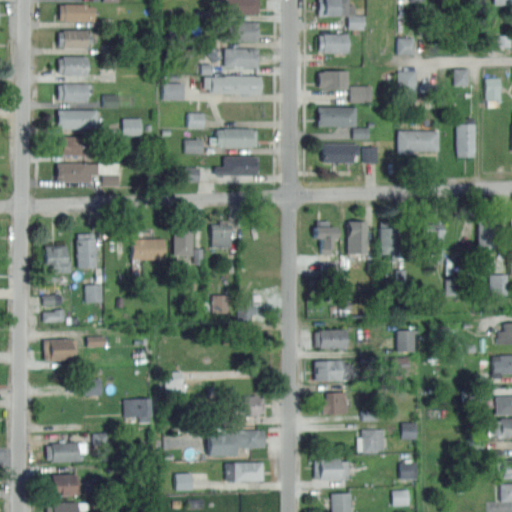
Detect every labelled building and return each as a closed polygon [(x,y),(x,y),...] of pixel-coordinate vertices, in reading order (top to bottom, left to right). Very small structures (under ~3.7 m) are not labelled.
[(251,13),(222,13),(222,0),(256,0),(256,12),(252,12),(251,13)] [(346,0),(346,5),(353,4),(353,15),(363,15),(363,29),(346,29),(346,14),(316,14),(316,0),(346,0)] [(61,21),(61,19),(57,19),(57,5),(62,5),(62,3),(87,3),(87,5),(94,5),(94,21),(61,21)] [(257,40),(218,40),(218,31),(223,31),(223,22),(257,21),(257,40)] [(86,48),(62,48),(62,45),(57,45),(57,31),(62,31),(62,29),(87,30),(87,33),(91,34),(91,42),(86,42),(86,48)] [(322,51),(322,49),(317,50),(317,34),(347,33),(347,51),(322,51)] [(509,34),(488,35),(488,47),(509,46),(509,34)] [(396,54),(414,54),(414,37),(395,37),(396,54)] [(223,66),(223,49),(256,49),(257,66),(223,66)] [(86,75),(61,75),(61,73),(56,72),(56,58),(62,58),(62,56),(86,56),(86,75)] [(469,85),(468,68),(452,69),(453,85),(469,85)] [(347,86),(347,88),(321,88),(321,86),(317,87),(317,70),(347,69),(347,86)] [(417,70),(397,70),(396,92),(416,93),(417,70)] [(258,75),(258,94),(209,94),(209,88),(202,88),(202,75),(258,75)] [(484,77),(484,99),(501,99),(501,78),(484,77)] [(183,81),(161,82),(161,100),(183,99),(183,81)] [(86,100),(62,100),(62,99),(56,99),(56,83),(86,83),(86,100)] [(116,107),(117,94),(103,94),(102,107),(116,107)] [(354,125),(316,124),(316,105),(354,106),(354,125)] [(95,128),(56,127),(56,109),(95,109),(95,128)] [(140,118),(121,118),(121,135),(140,135),(140,118)] [(454,156),(454,123),(461,123),(461,118),(474,118),(474,156),(454,156)] [(251,146),(221,145),(221,144),(214,144),(215,129),(222,129),(222,127),(256,128),(255,145),(251,145),(251,146)] [(351,137),(368,138),(368,127),(352,127),(351,137)] [(411,152),(396,152),(396,129),(436,129),(437,150),(411,150),(411,152)] [(61,154),(61,152),(56,152),(56,136),(86,136),(86,141),(91,141),(92,153),(61,154)] [(183,152),(201,153),(201,138),(183,138),(183,152)] [(321,162),(321,143),(357,143),(357,154),(356,154),(356,160),(352,160),(352,162),(321,162)] [(377,162),(377,146),(362,146),(362,162),(377,162)] [(256,174),(213,174),(213,165),(222,165),(222,155),(257,155),(256,174)] [(117,163),(117,184),(100,184),(101,173),(90,173),(90,181),(56,180),(56,162),(117,163)] [(199,166),(183,167),(183,181),(199,181),(199,166)] [(498,246),(477,246),(477,218),(480,218),(479,214),(492,214),(492,218),(495,218),(495,237),(498,237),(498,246)] [(348,220),(364,220),(364,225),(365,225),(365,233),(369,233),(369,245),(365,245),(365,251),(346,250),(346,234),(343,234),(343,220),(348,220)] [(331,254),(320,253),(320,237),(313,237),(313,226),(315,226),(315,221),(327,221),(327,225),(335,225),(335,238),(331,238),(331,254)] [(396,259),(390,259),(390,252),(379,252),(378,227),(382,227),(382,221),(396,221),(396,259)] [(227,247),(211,247),(211,223),(227,223),(227,247)] [(191,254),(173,254),(173,224),(191,225),(191,254)] [(441,261),(425,261),(425,234),(422,234),(422,224),(441,224),(441,261)] [(76,267),(75,238),(76,238),(76,233),(91,233),(92,237),(93,237),(94,266),(76,267)] [(130,259),(130,238),(162,237),(163,258),(130,259)] [(44,280),(43,245),(65,244),(65,261),(69,260),(69,270),(55,271),(55,280),(44,280)] [(504,294),(505,274),(488,274),(488,294),(504,294)] [(84,301),(101,301),(100,284),(84,284),(84,301)] [(61,304),(60,294),(40,294),(41,305),(61,304)] [(227,312),(227,294),(210,294),(210,312),(227,312)] [(237,319),(236,298),(238,298),(238,294),(246,294),(246,298),(251,298),(251,304),(255,304),(255,314),(251,314),(252,318),(237,319)] [(41,321),(63,320),(63,310),(41,310),(41,321)] [(511,342),(495,342),(495,336),(497,336),(497,330),(501,330),(501,321),(511,321),(511,342)] [(318,346),(318,345),(313,345),(313,331),(317,331),(317,329),(345,328),(345,346),(318,346)] [(414,351),(413,329),(395,329),(396,351),(414,351)] [(43,360),(42,338),(69,337),(70,339),(75,339),(76,353),(71,353),(71,359),(43,360)] [(511,372),(499,372),(499,378),(490,378),(490,354),(511,353),(511,372)] [(313,380),(312,361),(343,359),(343,363),(351,362),(352,378),(313,380)] [(182,385),(182,371),(162,371),(162,385),(182,385)] [(83,395),(101,395),(101,377),(83,377),(83,395)] [(344,411),(321,412),(321,398),(326,398),(325,391),(343,390),(344,411)] [(511,412),(494,413),(493,395),(511,394),(511,412)] [(229,415),(229,397),(236,397),(236,396),(256,395),(256,397),(263,397),(264,411),(257,411),(257,415),(229,415)] [(138,422),(138,415),(124,416),(124,398),(149,398),(149,421),(138,422)] [(511,436),(498,436),(498,434),(485,434),(485,420),(498,420),(498,417),(511,416),(511,436)] [(416,438),(416,422),(400,422),(400,438),(416,438)] [(255,429),(255,431),(261,431),(261,447),(233,448),(233,455),(224,456),(224,454),(206,454),(206,432),(237,432),(237,430),(255,429)] [(382,429),(382,450),(378,450),(378,452),(363,452),(363,451),(357,451),(357,438),(362,438),(362,429),(382,429)] [(163,434),(163,446),(205,447),(205,435),(163,434)] [(51,460),(51,458),(45,458),(44,445),(50,444),(50,442),(76,441),(76,451),(81,450),(81,459),(51,460)] [(347,477),(312,478),(312,459),(339,458),(339,460),(347,460),(347,477)] [(511,475),(499,476),(499,472),(496,472),(495,460),(511,459),(511,475)] [(224,480),(224,462),(261,461),(261,479),(224,480)] [(174,490),(193,489),(192,472),(174,472),(174,490)] [(44,493),(44,475),(48,475),(48,473),(74,473),(74,479),(76,479),(77,486),(81,486),(81,493),(44,493)] [(511,500),(498,500),(498,483),(511,482),(511,500)] [(391,504),(409,505),(409,490),(391,489),(391,504)] [(330,511),(330,492),(349,492),(349,511),(330,511)] [(45,511),(45,503),(50,503),(50,502),(76,501),(76,511),(45,511)]
